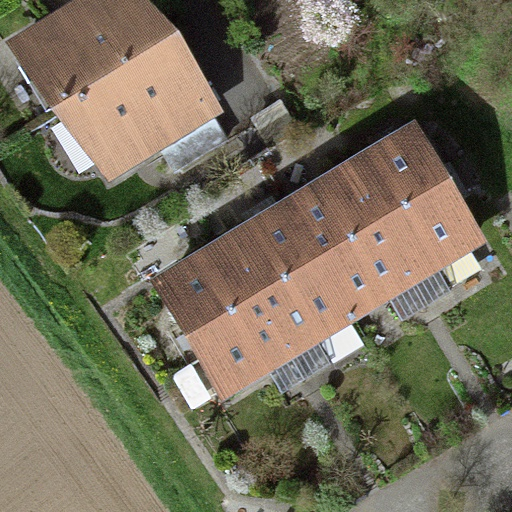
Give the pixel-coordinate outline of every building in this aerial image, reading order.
[(22,50),(60,113),(155,55),(121,0),(67,0),(77,17),(22,50)] [(225,141),(168,47),(73,105),(111,167),(155,141),(174,172),(225,141)] [(347,178),(409,280),(471,243),(409,140),(347,178)] [(287,214),(348,317),(409,280),(347,178),(287,214)] [(226,251),(288,353),(348,317),(287,214),(226,251)] [(288,353),(226,251),(164,288),(226,391),(288,353)]
